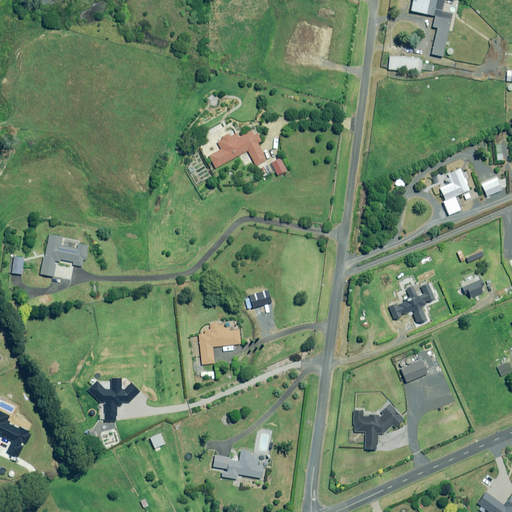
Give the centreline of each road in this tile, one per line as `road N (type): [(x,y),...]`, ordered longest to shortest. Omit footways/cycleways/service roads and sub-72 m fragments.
road 1 (residential): [(376,0),(308,511)]
road 2 (unclassified): [(511,432),(335,511)]
